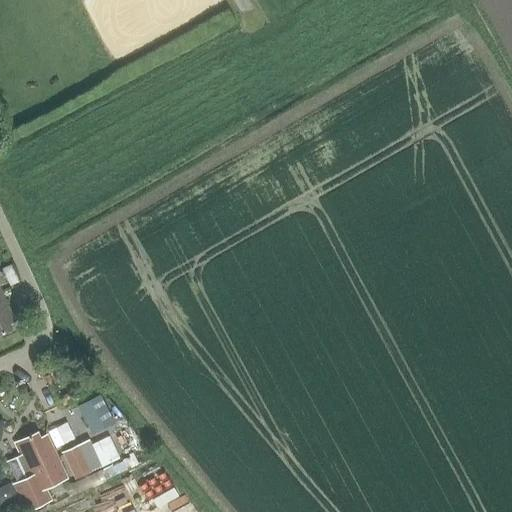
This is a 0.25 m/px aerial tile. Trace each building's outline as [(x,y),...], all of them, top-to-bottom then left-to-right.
[(10,265),(1,269),(9,286),(18,282),(10,265)] [(0,335),(12,330),(9,324),(14,322),(0,290),(0,286),(4,284),(0,274),(0,335)] [(111,391),(88,402),(102,431),(125,420),(111,391)] [(17,483),(12,486),(23,511),(27,511),(49,502),(44,490),(66,480),(64,477),(55,458),(46,437),(39,440),(36,435),(21,442),(23,447),(16,450),(19,456),(29,478),(17,483)] [(88,440),(76,445),(77,447),(89,472),(101,467),(119,458),(108,436),(90,445),(88,440)] [(76,445),(61,453),(62,455),(70,474),(73,480),(89,472),(77,447),(76,445)] [(19,456),(7,462),(17,483),(29,478),(19,456)]
